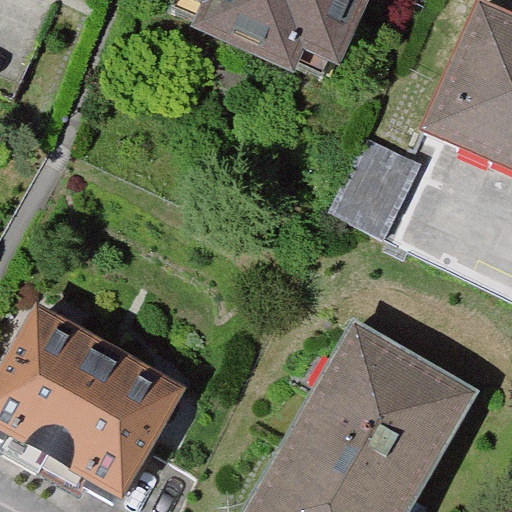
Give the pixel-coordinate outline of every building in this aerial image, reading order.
[(185,0),(181,12),(222,29),(218,40),(345,90),(380,0),(185,0)] [(511,25),(486,15),(423,155),(511,190),(511,25)] [(365,140),(332,215),(389,240),(423,166),(365,140)] [(58,307),(0,398),(0,427),(125,506),(195,394),(58,307)] [(267,511),(417,511),(477,404),(363,340),(267,511)]
